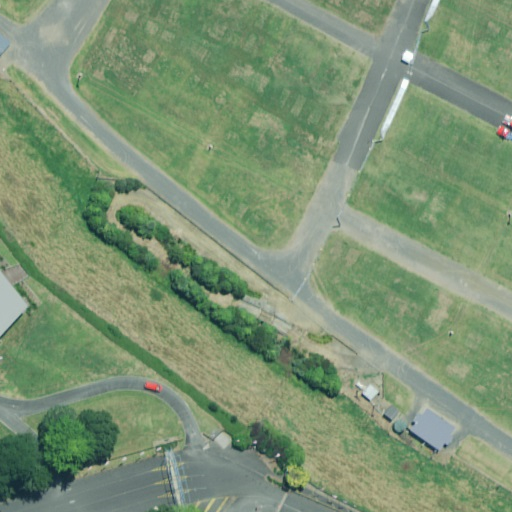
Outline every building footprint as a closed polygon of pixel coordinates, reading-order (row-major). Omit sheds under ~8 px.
[(0,33),(0,57),(12,44),(0,33)] [(0,339),(32,304),(0,265),(0,339)] [(381,393),(372,385),(364,393),(374,402),(381,393)] [(397,408),(388,402),(382,409),(391,416),(397,408)] [(413,432),(442,452),(447,446),(449,447),(462,429),(426,404),(414,422),(418,425),(413,432)] [(413,426),(402,419),(395,431),(405,438),(413,426)]
